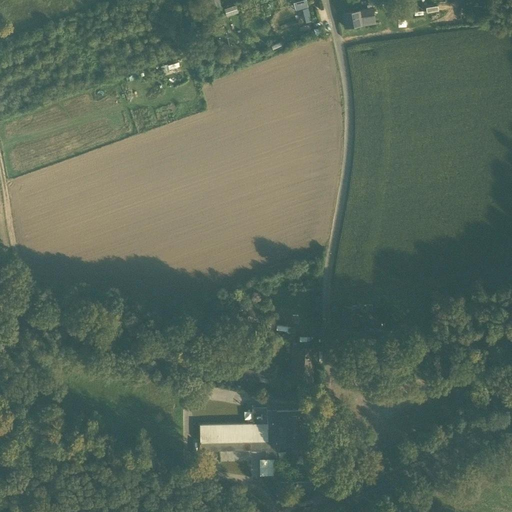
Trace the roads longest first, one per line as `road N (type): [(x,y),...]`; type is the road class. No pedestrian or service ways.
road 1 (unclassified): [(325,0),(347,111),(324,282),(322,508)]
road 2 (unclassified): [(273,511),(263,493),(243,483),(0,432)]
road 3 (track): [(47,442),(0,172)]
road 4 (secondary): [(511,416),(430,465),(322,508)]
